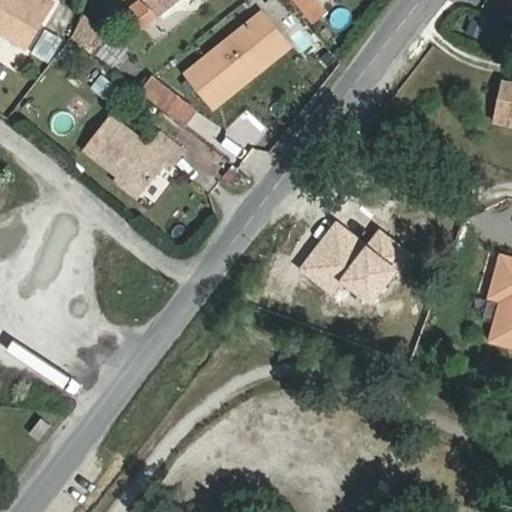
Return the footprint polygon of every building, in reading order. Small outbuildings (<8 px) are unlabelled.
[(0,0),(0,32),(26,48),(53,3),(47,0),(0,0)] [(160,16),(146,0),(138,0),(129,7),(145,29),(160,16)] [(146,0),(160,16),(160,17),(181,0),(146,0)] [(85,17),(74,37),(97,55),(98,54),(113,67),(126,50),(85,17)] [(247,70),(277,46),(256,18),(187,73),(209,100),(221,91),(227,98),(253,77),(247,70)] [(469,19),(465,35),(481,39),(485,23),(469,19)] [(41,28),(28,50),(48,63),(62,41),(41,28)] [(49,66),(63,75),(78,51),(64,42),(49,66)] [(104,75),(93,88),(108,101),(119,87),(104,75)] [(154,79),(144,91),(186,124),(195,111),(154,79)] [(511,81),(504,80),(497,111),(511,114),(511,81)] [(111,117),(86,148),(119,175),(114,182),(137,200),(166,164),(172,169),(185,154),(160,134),(149,146),(111,117)] [(511,259),(504,257),(492,296),(504,300),(493,340),(511,344),(511,259)] [(42,418),(30,433),(39,440),(50,425),(42,418)]
